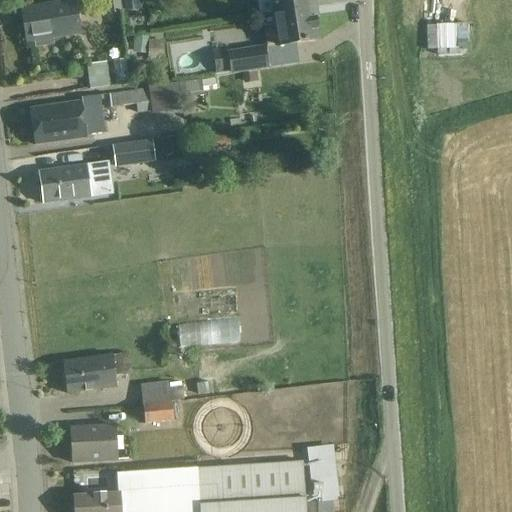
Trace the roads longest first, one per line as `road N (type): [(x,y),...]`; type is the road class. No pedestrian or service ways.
road 1 (unclassified): [(402,511),(374,0)]
road 2 (unclassified): [(31,511),(0,221)]
